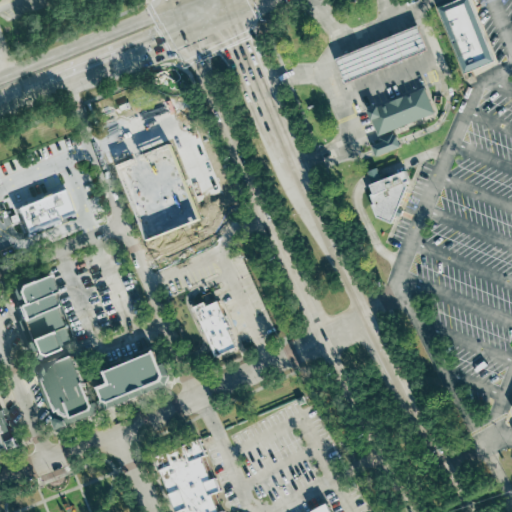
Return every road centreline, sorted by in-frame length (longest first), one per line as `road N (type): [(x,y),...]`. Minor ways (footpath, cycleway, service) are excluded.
road 1 (secondary): [(475,511),(393,380),(289,171),(229,16)]
road 2 (residential): [(326,340),(0,482)]
road 3 (residential): [(63,81),(194,401)]
road 4 (secondary): [(188,33),(295,277)]
road 5 (secondary): [(0,106),(188,33)]
road 6 (secondary): [(177,6),(0,78)]
road 7 (secondary): [(326,340),(411,511)]
road 8 (residential): [(0,273),(123,223)]
road 9 (residential): [(0,338),(49,459)]
